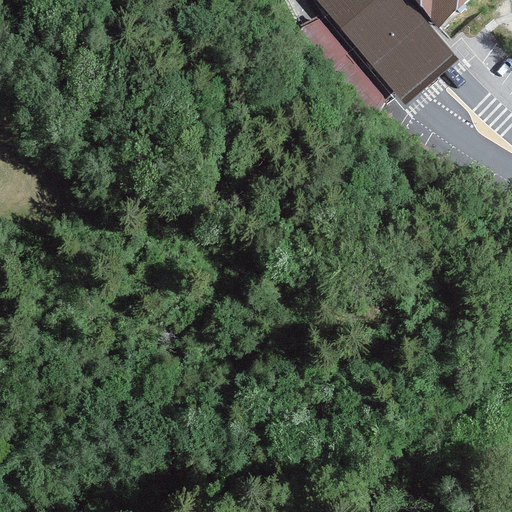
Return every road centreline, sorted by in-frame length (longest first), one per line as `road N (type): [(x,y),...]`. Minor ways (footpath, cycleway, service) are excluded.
road 1 (primary): [(330,0),(414,98),(511,162)]
road 2 (primary): [(511,130),(394,0)]
